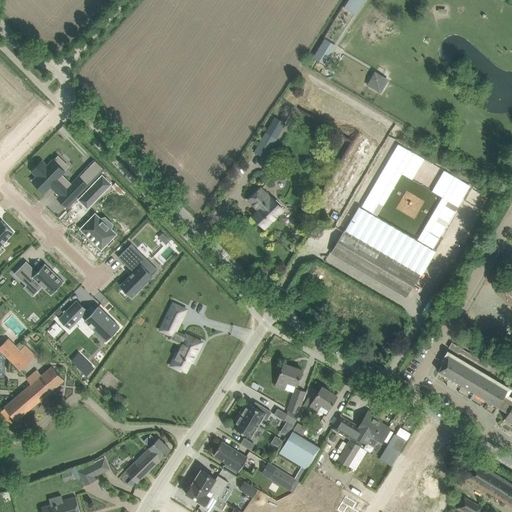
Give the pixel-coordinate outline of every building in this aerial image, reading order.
[(364,0),(350,0),(345,9),(355,15),(364,0)] [(337,46),(325,38),(313,57),(326,65),(337,46)] [(0,69),(0,81),(8,89),(13,83),(0,69)] [(389,79),(375,71),(367,85),(381,93),(389,79)] [(0,125),(13,112),(2,101),(0,102),(0,125)] [(255,151),(265,157),(285,123),(275,117),(255,151)] [(319,204),(314,212),(337,225),(342,217),(383,146),(361,133),(319,204)] [(398,140),(345,230),(420,274),(421,275),(474,184),(398,140)] [(41,162),(32,172),(37,177),(32,181),(44,192),(56,180),(66,190),(57,199),(66,207),(86,186),(78,177),(71,184),(61,174),(63,172),(52,161),(46,167),(41,162)] [(102,176),(79,200),(87,208),(111,184),(102,176)] [(261,187),(256,193),(249,200),(258,210),(253,215),(265,227),(284,209),(272,197),(271,198),(261,187)] [(95,215),(81,229),(89,237),(90,236),(94,240),(93,241),(101,248),(115,234),(110,229),(111,225),(105,218),(100,220),(95,215)] [(0,246),(14,232),(1,220),(0,221),(0,246)] [(344,230),(336,244),(331,252),(407,297),(420,274),(345,230),(344,230)] [(163,232),(158,237),(166,244),(171,240),(163,232)] [(131,244),(118,257),(133,272),(120,285),(132,297),(153,276),(152,275),(141,264),(147,259),(131,244)] [(26,261),(14,273),(21,280),(24,276),(38,290),(42,286),(51,294),(50,294),(51,295),(64,281),(63,281),(46,264),(45,263),(36,273),(32,268),(33,267),(26,261)] [(315,263),(308,265),(310,271),(317,269),(315,263)] [(173,303),(163,324),(176,330),(187,309),(173,303)] [(70,307),(59,319),(69,329),(82,316),(85,319),(84,320),(106,341),(120,327),(98,306),(91,313),(88,310),(84,306),(77,314),(70,307)] [(176,353),(171,365),(180,370),(181,368),(186,371),(191,361),(193,362),(193,361),(191,360),(193,356),(195,357),(202,342),(186,334),(185,335),(183,341),(180,345),(180,346),(181,346),(178,354),(176,353)] [(8,338),(0,346),(0,350),(21,371),(36,356),(25,345),(20,350),(8,338)] [(452,342),(448,348),(459,354),(460,352),(487,368),(489,364),(452,342)] [(448,354),(438,371),(503,409),(510,399),(504,395),(508,390),(448,354)] [(284,363),(281,372),(276,386),(284,389),(287,381),(297,385),(302,369),(284,363)] [(38,371),(34,375),(28,380),(31,384),(4,407),(5,408),(0,411),(0,414),(9,425),(15,420),(16,421),(64,380),(52,366),(42,375),(38,371)] [(101,384),(97,387),(103,394),(107,391),(101,384)] [(337,396),(322,386),(314,400),(309,396),(303,405),(315,414),(322,404),(329,409),(337,396)] [(289,410),(288,412),(298,415),(299,413),(298,413),(303,401),(302,401),(305,392),(295,388),(287,409),(289,410)] [(511,400),(510,399),(503,409),(508,413),(505,418),(511,422),(511,400)] [(242,412),(241,414),(259,425),(263,417),(267,419),(271,412),(256,402),(254,406),(248,402),(245,407),(243,406),(240,411),(242,412)] [(274,414),(284,420),(285,420),(288,415),(288,414),(278,408),(274,414)] [(233,426),(251,437),(259,425),(241,414),(240,416),(238,415),(234,420),(236,421),(233,426)] [(340,415),(333,428),(351,439),(350,439),(350,440),(338,460),(348,466),(361,445),(359,444),(355,441),(357,436),(362,439),(367,442),(371,435),(372,434),(379,439),(383,441),(383,440),(381,439),(388,428),(390,429),(390,428),(381,423),(374,418),(374,419),(373,421),(365,416),(367,414),(366,414),(359,426),(354,423),(340,415)] [(288,415),(285,420),(287,421),(293,425),(296,420),(288,415)] [(293,431),(280,452),(307,469),(320,448),(293,431)] [(333,433),(330,439),(334,442),(338,436),(333,433)] [(423,434),(416,445),(433,455),(437,450),(446,456),(452,445),(451,444),(452,443),(446,439),(445,440),(435,434),(432,439),(423,434)] [(392,438),(388,444),(400,451),(407,441),(398,435),(395,440),(392,438)] [(126,472),(130,475),(137,482),(161,459),(171,450),(159,438),(149,447),(150,448),(136,462),(126,472)] [(244,438),(240,444),(251,450),(254,444),(244,438)] [(222,441),(214,455),(226,463),(224,465),(237,473),(239,470),(239,471),(247,457),(222,441)] [(86,467),(78,471),(81,477),(85,485),(96,480),(94,476),(102,472),(97,461),(86,467)] [(511,483),(478,463),(468,479),(511,506),(511,483)] [(76,466),(71,468),(76,479),(81,477),(78,471),(76,466)] [(276,466),(269,477),(279,483),(290,490),(290,489),(295,482),(297,479),(276,466)] [(405,480),(401,486),(403,487),(402,488),(413,495),(418,485),(424,488),(432,475),(421,468),(418,474),(413,471),(407,481),(405,480)] [(216,478),(201,469),(193,481),(219,497),(229,482),(218,475),(216,478)] [(193,481),(185,494),(201,503),(199,506),(208,511),(209,511),(219,497),(193,481)] [(258,489),(244,481),(239,489),(253,497),(258,489)] [(62,501),(41,507),(42,511),(80,511),(76,496),(62,500),(62,501)] [(341,511),(357,511),(358,511),(353,508),(357,502),(346,496),(337,510),(341,511)] [(481,511),(484,508),(463,496),(456,508),(463,511),(481,511)] [(394,502),(387,511),(420,511),(421,511),(410,504),(407,510),(394,502)]
